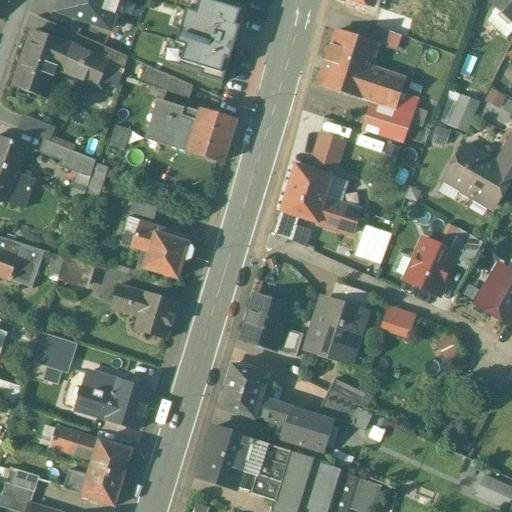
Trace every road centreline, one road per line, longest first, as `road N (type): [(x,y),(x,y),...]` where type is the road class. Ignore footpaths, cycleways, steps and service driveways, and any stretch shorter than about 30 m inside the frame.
road 1 (secondary): [(237,230),(150,511)]
road 2 (residential): [(237,230),(495,332)]
road 3 (secondary): [(301,0),(237,230)]
